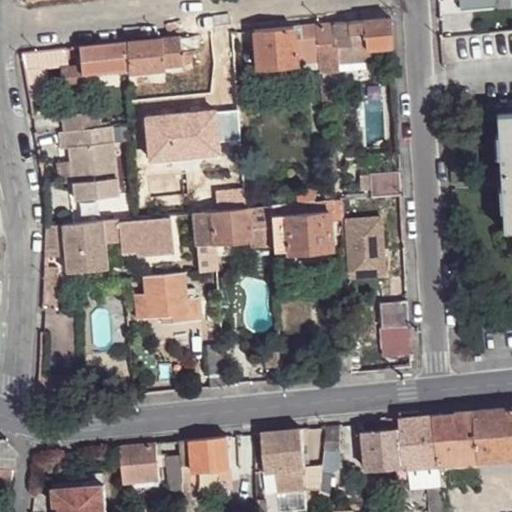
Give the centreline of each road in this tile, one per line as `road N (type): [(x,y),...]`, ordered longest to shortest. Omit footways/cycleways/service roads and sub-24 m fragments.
road 1 (unclassified): [(40,427),(435,393)]
road 2 (residential): [(414,0),(435,393)]
road 3 (residential): [(8,414),(23,301),(20,205),(0,82)]
road 4 (residential): [(0,29),(333,0)]
